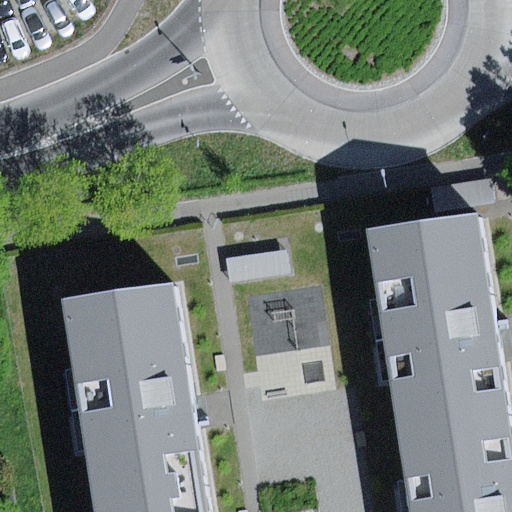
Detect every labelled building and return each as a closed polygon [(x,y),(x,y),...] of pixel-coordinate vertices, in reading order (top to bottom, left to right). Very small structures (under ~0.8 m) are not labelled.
[(493,179),(432,188),(435,212),(496,204),(493,179)] [(400,435),(511,417),(499,339),(480,218),(368,235),(400,435)] [(289,251),(228,260),(232,284),(292,276),(289,251)] [(66,306),(97,506),(208,489),(196,413),(177,289),(66,306)] [(511,511),(511,418),(511,417),(400,435),(412,511),(511,511)] [(211,511),(208,489),(97,506),(97,511),(211,511)]
